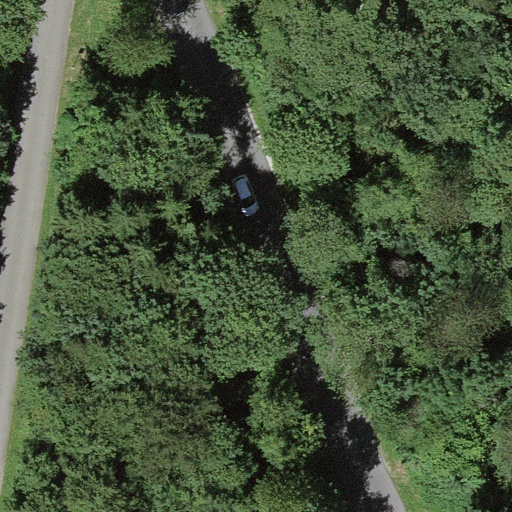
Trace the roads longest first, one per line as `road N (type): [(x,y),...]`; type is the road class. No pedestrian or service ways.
road 1 (unclassified): [(366,511),(176,0)]
road 2 (unclassified): [(0,382),(56,0)]
